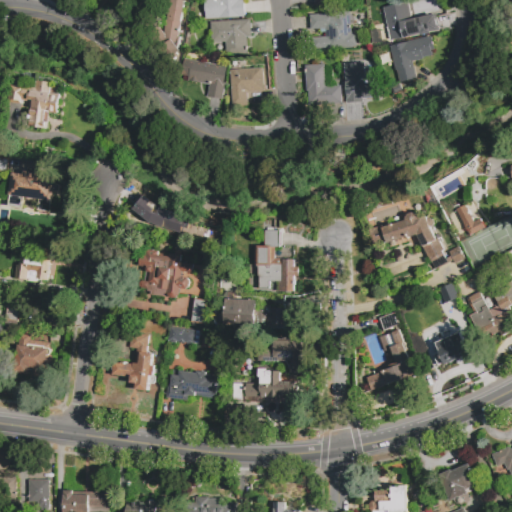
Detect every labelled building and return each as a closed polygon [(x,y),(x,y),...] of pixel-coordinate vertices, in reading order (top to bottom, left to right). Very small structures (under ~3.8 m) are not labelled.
[(145,36),(158,26),(164,34),(168,0),(179,0),(184,1),(178,48),(181,52),(167,64),(145,36)] [(245,15),(244,0),(204,0),(206,19),(245,15)] [(407,0),(412,18),(437,12),(441,29),(404,38),(404,36),(390,39),(382,6),(407,0)] [(309,15),(349,12),(352,49),(327,51),(325,30),(311,31),(309,15)] [(209,23),(249,19),(251,37),(247,38),(249,55),(226,57),(225,43),(211,44),(209,23)] [(390,45),(396,73),(400,72),(402,82),(417,78),(413,61),(433,56),(432,51),(435,50),(432,35),(390,45)] [(184,58),(227,66),(224,83),(225,83),(222,100),(207,97),(209,85),(181,80),(184,58)] [(343,63),(346,103),(364,102),(364,99),(380,98),(378,74),(365,75),(364,61),(343,63)] [(304,65),(308,107),(342,104),(340,85),(326,87),(323,63),(304,65)] [(229,70),(232,106),(248,104),(247,93),(264,92),(262,67),(229,70)] [(28,127),(31,107),(28,107),(29,103),(22,102),(21,105),(8,104),(10,86),(18,86),(18,85),(22,85),(21,87),(36,89),(36,82),(50,84),(49,94),(59,95),(57,114),(50,113),(48,129),(28,127)] [(0,170),(0,157),(9,159),(8,171),(0,170)] [(487,157),(486,174),(498,174),(499,158),(487,157)] [(5,196),(8,172),(24,174),(24,172),(35,173),(35,172),(42,172),(42,174),(56,175),(52,212),(39,211),(40,200),(25,199),(24,209),(9,207),(10,196),(5,196)] [(191,217),(139,199),(133,215),(185,233),(191,217)] [(470,236),(456,209),(465,204),(474,222),(481,219),(486,228),(470,236)] [(228,236),(215,235),(216,227),(213,227),(215,207),(231,209),(230,217),(234,217),(233,230),(229,229),(228,236)] [(436,270),(417,235),(409,238),(408,237),(388,244),(387,242),(374,245),(369,230),(391,223),(391,225),(406,220),(406,219),(408,214),(413,212),(418,215),(419,218),(427,217),(428,218),(433,220),(434,224),(434,226),(445,251),(443,251),(447,258),(451,256),(450,252),(459,247),(466,259),(456,264),(454,261),(436,270)] [(161,220),(159,235),(132,232),(134,217),(161,220)] [(299,276),(295,276),(295,292),(279,292),(279,282),(271,282),(271,289),(260,289),(260,276),(259,276),(259,260),(255,260),(255,248),(259,248),(259,246),(265,246),(266,231),(280,231),(280,233),(283,233),(283,246),(281,246),(281,248),(276,248),(276,259),(284,259),(284,260),(294,260),(294,267),(300,267),(299,276)] [(53,252),(52,262),(54,262),(54,267),(51,267),(50,283),(39,281),(38,284),(17,281),(19,267),(21,268),(24,244),(37,246),(37,249),(53,252)] [(185,290),(180,289),(179,296),(177,298),(174,299),(171,298),(168,297),(167,294),(165,294),(165,297),(150,295),(150,292),(147,292),(148,289),(141,288),(141,282),(146,283),(146,281),(148,281),(149,275),(147,275),(147,272),(143,271),(143,269),(139,268),(141,254),(146,255),(146,250),(159,251),(159,256),(170,257),(170,253),(182,254),(181,262),(194,264),(193,273),(182,272),(181,277),(187,278),(188,279),(189,282),(189,284),(189,286),(187,288),(185,290)] [(508,319),(511,326),(511,331),(502,336),(499,331),(483,339),(470,315),(476,312),(469,298),(480,292),(489,309),(499,304),(494,295),(505,290),(503,286),(511,281),(511,304),(509,306),(511,311),(511,317),(511,318),(510,318),(510,319),(509,319),(508,319)] [(439,289),(453,284),(459,298),(445,304),(439,289)] [(195,299),(208,301),(205,324),(192,322),(195,299)] [(287,326),(267,325),(267,322),(256,321),(256,327),(226,326),(227,299),(257,301),(257,305),(271,306),(271,308),(288,309),(287,326)] [(8,303),(22,305),(20,322),(6,320),(8,303)] [(399,325),(384,331),(380,319),(395,313),(399,325)] [(200,331),(198,344),(195,344),(195,346),(187,345),(187,344),(185,343),(185,345),(178,344),(178,343),(176,342),(176,343),(170,343),(170,340),(169,340),(171,327),(200,331)] [(372,391),(367,378),(390,370),(389,366),(397,363),(387,336),(401,330),(405,343),(404,343),(410,360),(411,359),(413,365),(411,365),(416,378),(403,382),(403,381),(395,383),(395,382),(372,391)] [(438,366),(433,355),(439,352),(435,343),(461,332),(470,354),(443,366),(443,364),(438,366)] [(132,334),(149,335),(147,353),(155,354),(153,365),(156,366),(155,375),(157,378),(156,381),(154,384),(150,383),(148,392),(134,390),(135,384),(129,383),(129,377),(112,375),(114,362),(135,364),(137,349),(130,348),(132,334)] [(22,335),(32,336),(32,341),(51,343),(50,356),(51,356),(52,357),(53,359),(54,360),(53,362),(52,364),(51,365),(49,365),(48,377),(21,375),(22,365),(17,365),(19,345),(22,345),(22,335)] [(288,361),(288,372),(304,372),(303,340),(258,341),(259,361),(288,361)] [(261,397),(248,397),(247,384),(260,384),(260,377),(258,377),(258,369),(266,369),(266,372),(280,372),(280,383),(296,382),(296,396),(280,396),(280,399),(261,399),(261,397)] [(208,375),(220,376),(217,395),(216,395),(216,399),(189,395),(188,400),(167,397),(169,385),(171,385),(173,370),(198,373),(198,371),(208,372),(208,375)] [(511,477),(509,470),(508,471),(505,464),(499,466),(494,453),(510,447),(511,448),(511,447),(511,477)] [(469,464),(478,485),(466,490),(468,494),(450,501),(439,475),(451,470),(452,472),(469,464)] [(18,500),(0,500),(0,478),(18,478),(18,500)] [(30,511),(30,480),(50,480),(50,511),(30,511)] [(372,501),(375,501),(375,490),(391,490),(391,486),(408,486),(408,511),(372,511),(370,510),(369,508),(369,505),(370,503),(372,501)] [(64,511),(64,491),(74,491),(74,492),(109,493),(109,511),(64,511)] [(186,511),(186,503),(196,503),(196,497),(210,497),(210,498),(224,498),(224,502),(238,502),(238,511),(186,511)] [(128,511),(128,502),(130,502),(130,501),(137,501),(137,502),(161,501),(161,500),(173,500),(173,511),(128,511)] [(275,511),(275,502),(286,502),(286,510),(301,510),(301,511),(275,511)]
